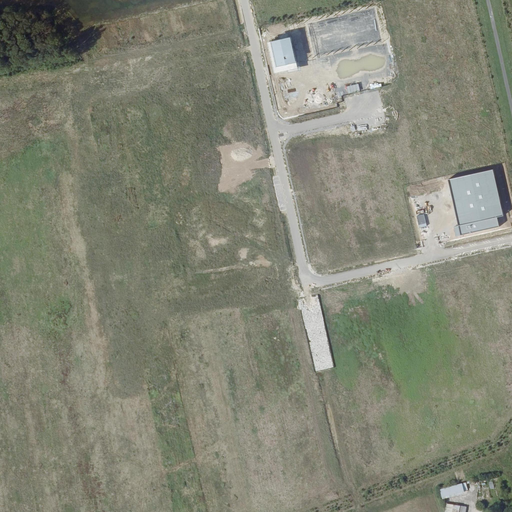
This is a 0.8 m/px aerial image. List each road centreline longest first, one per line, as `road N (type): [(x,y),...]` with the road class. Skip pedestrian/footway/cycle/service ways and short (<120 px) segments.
road 1 (residential): [(306,283),(511,237)]
road 2 (unclassified): [(273,129),(306,283)]
road 3 (unclassified): [(243,0),(273,129)]
